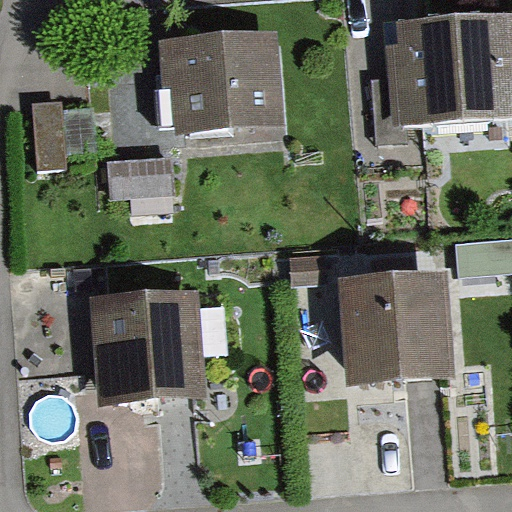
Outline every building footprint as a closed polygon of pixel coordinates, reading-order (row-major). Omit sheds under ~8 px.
[(511,24),(393,34),(396,65),(401,131),(511,121),(511,24)] [(279,43),(163,51),(165,73),(167,97),(149,98),(152,141),(286,131),(279,43)] [(71,108),(35,110),(37,178),(73,177),(71,108)] [(176,164),(113,170),(117,207),(180,200),(176,164)] [(329,262),(291,263),(292,292),(330,291),(329,262)] [(449,285),(343,293),(345,323),(351,396),(457,388),(449,285)] [(199,302),(95,309),(98,352),(103,419),(207,411),(199,302)]
